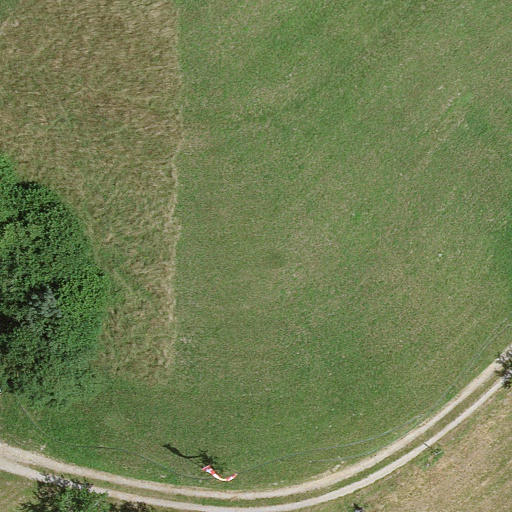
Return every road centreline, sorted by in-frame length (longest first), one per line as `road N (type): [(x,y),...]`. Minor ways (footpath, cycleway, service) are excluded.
road 1 (track): [(269,511),(337,496),(408,454),(511,367)]
road 2 (track): [(0,463),(142,505),(253,511)]
